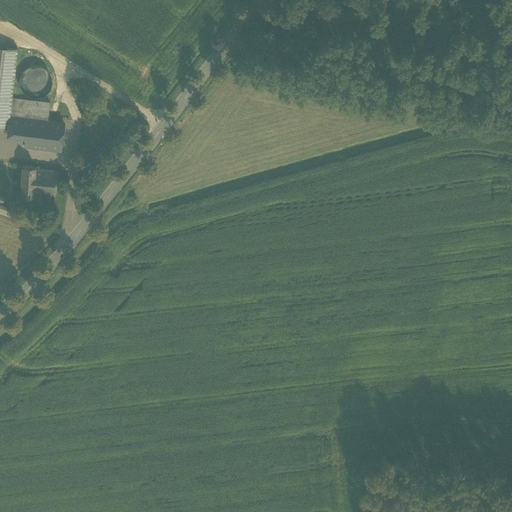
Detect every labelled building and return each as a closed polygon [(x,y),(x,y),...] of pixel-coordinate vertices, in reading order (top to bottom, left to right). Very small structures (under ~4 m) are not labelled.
[(17,48),(0,45),(0,126),(6,128),(8,116),(9,116),(10,114),(12,98),(17,48)] [(20,87),(43,91),(47,68),(24,64),(20,87)] [(49,102),(12,98),(10,114),(26,116),(47,119),(49,102)] [(26,116),(10,114),(9,116),(8,116),(6,128),(6,134),(24,136),(26,116)] [(47,119),(26,116),(24,136),(50,139),(62,141),(64,120),(47,119)] [(24,136),(23,147),(49,150),(50,139),(24,136)] [(62,141),(50,139),(49,150),(61,151),(62,141)] [(35,166),(21,166),(20,196),(33,196),(33,193),(35,168),(35,166)] [(57,171),(35,168),(33,193),(54,195),(57,171)]
